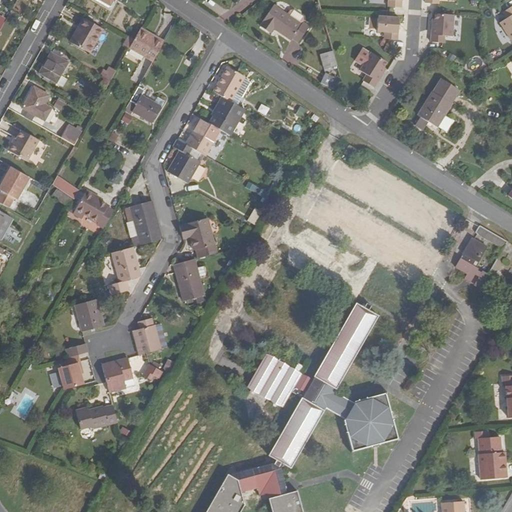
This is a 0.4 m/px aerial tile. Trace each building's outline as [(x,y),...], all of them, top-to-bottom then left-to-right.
[(499,9),(493,13),(504,31),(511,26),(511,4),(509,0),(500,0),(496,3),(499,9)] [(274,5),(260,25),(272,33),(275,28),(292,40),(293,38),(298,42),(309,27),(303,23),(303,22),(301,24),(288,15),(274,5)] [(291,10),(288,15),(301,24),(303,22),(305,20),(304,17),(294,10),(291,10)] [(435,14),(434,20),(432,20),(430,42),(444,43),(444,36),(452,37),(454,15),(435,14)] [(401,18),(380,16),(379,31),(387,32),(386,39),(400,40),(401,18)] [(85,18),(71,42),(90,53),(103,29),(85,18)] [(155,39),(156,37),(156,36),(141,27),(140,30),(155,39)] [(130,47),(154,61),(165,42),(156,37),(155,39),(140,30),(134,39),(130,47)] [(134,39),(128,36),(124,44),(130,48),(130,47),(134,39)] [(67,55),(56,49),(53,54),(64,60),(67,55)] [(363,64),(369,53),(362,49),(355,59),(363,64)] [(337,65),(333,50),(320,54),(325,68),(337,65)] [(363,64),(359,70),(366,74),(362,80),(374,87),(385,68),(383,67),(386,61),(370,51),(369,53),(363,64)] [(52,53),(40,73),(63,87),(68,80),(61,76),(68,63),(64,60),(53,54),(52,53)] [(102,69),(100,74),(103,76),(112,80),(117,71),(110,67),(107,72),(102,69)] [(230,101),(244,78),(244,76),(229,67),(214,92),(223,97),(230,101)] [(326,73),(321,82),(334,89),(339,80),(326,73)] [(112,80),(103,76),(102,78),(104,79),(100,86),(107,89),(112,80)] [(251,82),(244,78),(230,101),(237,105),(251,82)] [(429,98),(418,115),(438,127),(445,116),(460,90),(441,79),(429,98)] [(154,103),(142,96),(144,92),(145,91),(139,87),(138,89),(126,110),(125,111),(131,114),(133,111),(153,122),(162,107),(165,102),(158,97),(154,103)] [(35,88),(23,108),(29,112),(36,116),(38,117),(50,96),(35,88)] [(53,106),(60,110),(66,101),(58,96),(53,106)] [(237,105),(230,101),(223,97),(214,111),(217,113),(214,117),(210,124),(220,130),(230,135),(245,110),(237,105)] [(266,115),(269,108),(260,104),(257,111),(266,115)] [(303,109),(299,114),(306,117),(309,113),(303,109)] [(29,112),(26,118),(32,122),(36,116),(29,112)] [(210,124),(202,119),(187,145),(203,154),(205,156),(220,130),(210,124)] [(313,130),(316,125),(310,122),(307,127),(313,130)] [(69,125),(62,138),(75,146),(82,133),(69,125)] [(17,140),(10,152),(28,162),(40,142),(22,131),(17,140)] [(17,140),(15,139),(8,151),(10,152),(17,140)] [(178,140),(174,147),(181,151),(168,171),(188,183),(200,162),(199,161),(203,154),(187,145),(178,140)] [(353,157),(357,149),(349,145),(345,153),(353,157)] [(0,190),(2,191),(0,194),(0,203),(9,209),(14,199),(17,200),(30,178),(12,167),(0,187),(0,190)] [(81,189),(57,176),(53,184),(76,197),(81,189)] [(278,177),(269,193),(274,195),(283,180),(278,177)] [(68,208),(74,201),(58,190),(53,196),(68,208)] [(94,197),(95,195),(87,190),(74,214),(82,218),(84,214),(98,222),(97,224),(104,228),(114,211),(108,208),(108,205),(100,201),(94,197)] [(259,210),(264,213),(273,198),(267,195),(259,210)] [(163,239),(153,201),(131,207),(135,221),(139,236),(141,245),(163,239)] [(254,223),(259,210),(253,208),(248,221),(254,223)] [(0,212),(0,238),(12,219),(0,212)] [(199,258),(217,254),(208,218),(180,225),(183,240),(190,238),(193,250),(196,250),(199,258)] [(139,236),(135,221),(127,223),(131,237),(139,236)] [(491,242),(495,234),(480,225),(476,233),(491,242)] [(508,242),(495,234),(491,242),(504,249),(508,242)] [(481,288),(486,280),(489,274),(482,270),(482,272),(478,270),(479,268),(475,266),(486,247),(472,239),(464,253),(465,254),(462,258),(461,258),(455,267),(467,274),(464,279),(470,282),(475,274),(479,277),(474,285),(481,288)] [(13,255),(0,247),(0,253),(10,259),(13,255)] [(110,285),(112,295),(124,292),(128,291),(126,281),(140,277),(133,247),(113,253),(120,282),(110,285)] [(204,296),(194,259),(174,265),(184,301),(195,298),(197,303),(205,301),(203,296),(204,296)] [(104,327),(97,299),(74,306),(81,333),(104,327)] [(248,385),(247,387),(269,400),(283,408),(292,391),(302,398),(269,456),(277,460),(274,464),(273,463),(230,475),(228,474),(204,511),(240,511),(245,505),(242,492),(257,489),(268,494),(269,499),(272,509),(272,511),(302,511),(297,491),(287,494),(285,488),(286,488),(281,468),(279,468),(282,463),(291,468),(324,410),(325,407),(344,417),(342,421),(351,453),(399,440),(387,391),(355,399),(354,401),(335,391),(336,389),(378,316),(369,310),(372,305),(367,303),(365,308),(356,303),(315,376),(306,392),(295,386),(302,374),(296,370),(291,368),(267,354),(256,372),(248,385)] [(141,329),(133,331),(139,355),(146,353),(161,349),(155,325),(153,326),(152,318),(139,322),(141,329)] [(159,324),(155,325),(161,349),(165,348),(167,345),(162,326),(159,324)] [(86,353),(84,344),(67,349),(69,357),(86,353)] [(81,370),(77,355),(63,359),(65,364),(58,366),(63,388),(82,383),(79,374),(78,371),(81,370)] [(133,378),(128,358),(102,365),(107,383),(109,392),(125,388),(124,381),(133,378)] [(171,365),(164,361),(161,366),(168,370),(171,365)] [(163,372),(149,364),(145,370),(155,376),(159,379),(163,372)] [(153,380),(155,376),(145,370),(143,374),(153,380)] [(124,381),(125,388),(135,384),(133,378),(124,381)] [(117,422),(113,406),(90,412),(89,408),(76,412),(81,429),(93,425),(94,428),(117,422)] [(130,438),(133,433),(123,427),(120,432),(130,438)] [(500,436),(479,438),(480,454),(479,454),(481,479),(507,477),(504,452),(501,452),(500,436)] [(464,511),(464,501),(442,503),(442,511),(464,511)]
